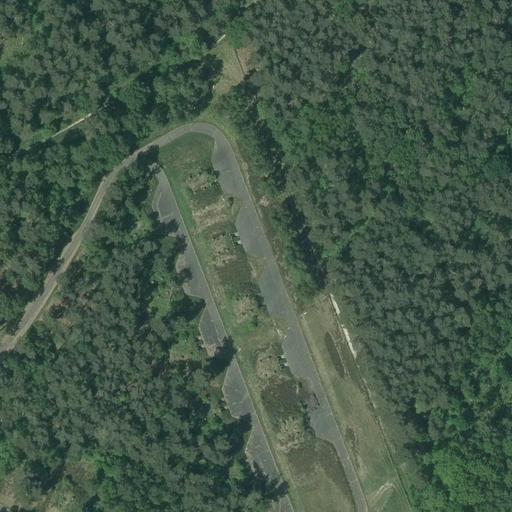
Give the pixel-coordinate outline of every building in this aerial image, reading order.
[(199,170),(182,177),(193,206),(210,200),(199,170)] [(142,209),(125,215),(136,245),(153,239),(142,209)] [(220,229),(204,235),(214,265),(231,259),(220,229)] [(165,271),(148,277),(159,306),(176,300),(165,271)] [(242,288),(226,295),(236,324),(253,318),(242,288)] [(187,332),(170,338),(181,368),(198,362),(187,332)] [(265,352),(249,358),(259,387),(276,381),(265,352)] [(212,395),(195,401),(206,431),(222,425),(212,395)] [(291,412),(274,418),(285,448),(302,442),(291,412)] [(232,455),(215,461),(226,491),(243,485),(232,455)]
